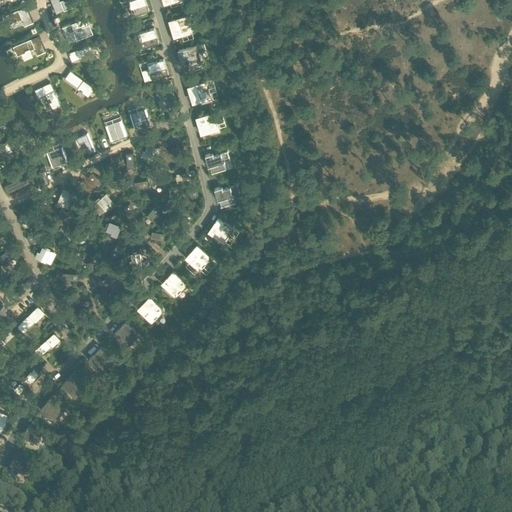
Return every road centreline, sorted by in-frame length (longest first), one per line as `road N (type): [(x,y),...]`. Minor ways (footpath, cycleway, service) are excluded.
road 1 (track): [(267,250),(108,411),(52,511)]
road 2 (track): [(240,0),(305,213),(267,250)]
road 3 (track): [(511,44),(499,90),(449,174),(398,238),(360,251)]
road 4 (track): [(5,206),(189,116)]
